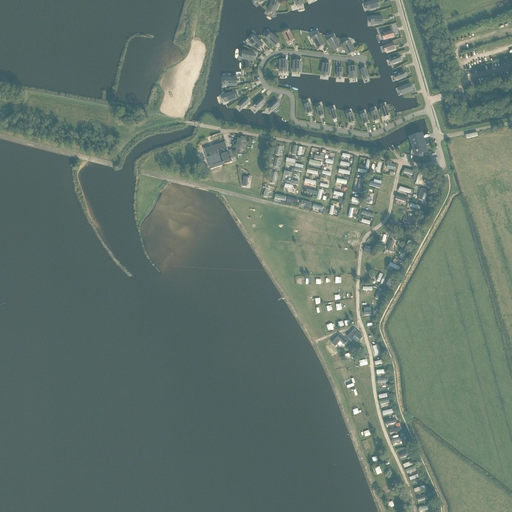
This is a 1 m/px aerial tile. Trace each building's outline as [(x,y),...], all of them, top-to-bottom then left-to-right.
[(268,11),(275,13),(278,4),(272,1),(268,11)] [(376,1),(367,4),(369,10),(378,7),(376,1)] [(284,34),(288,42),(293,40),(289,32),(284,34)] [(279,41),(272,35),(267,40),(274,47),(279,41)] [(313,39),(317,48),(324,45),(319,36),(313,39)] [(257,50),(262,44),(255,38),(250,43),(257,50)] [(328,42),(333,51),(339,47),(335,39),(328,42)] [(348,54),(354,51),(349,42),(343,46),(348,54)] [(253,61),(254,54),(244,52),(243,59),(253,61)] [(401,61),(399,57),(391,60),(393,65),(401,61)] [(330,65),(323,64),(322,74),(329,75),(330,65)] [(356,67),(349,68),(350,78),(357,77),(356,67)] [(405,77),(403,72),(395,75),(397,80),(405,77)] [(412,91),(410,84),(400,88),(403,95),(412,91)] [(224,96),(226,102),(236,99),(233,93),(224,96)] [(495,93),(483,96),(484,102),(497,100),(495,93)] [(249,103),(246,99),(239,105),(243,109),(249,103)] [(265,103),(261,99),(255,105),(259,108),(265,103)] [(279,105),(275,101),(269,107),(273,111),(279,105)] [(426,150),(422,136),(412,139),(415,147),(413,147),(412,153),(422,155),(422,151),(426,150)] [(228,151),(225,142),(203,149),(206,158),(210,157),(213,165),(222,162),(219,154),(228,151)] [(231,150),(228,151),(219,154),(222,162),(222,164),(231,161),(230,158),(234,157),(231,150)] [(315,154),(314,158),(324,160),(325,153),(321,152),(320,155),(315,154)] [(425,193),(426,189),(421,187),(419,196),(414,194),(413,198),(422,201),(424,197),(426,197),(427,193),(425,193)] [(298,203),(299,200),(289,197),(286,204),(292,206),(293,202),(298,203)] [(302,200),(301,204),(306,205),(305,209),(310,211),(312,202),(302,200)] [(389,265),(399,270),(401,267),(391,262),(389,265)] [(337,276),(341,274),(336,263),(327,267),(329,271),(334,269),(337,276)] [(354,329),(346,338),(350,342),(352,339),(355,336),(357,338),(359,340),(362,336),(354,329)] [(340,334),(331,343),(335,347),(337,344),(340,341),(342,343),(344,345),(347,341),(340,334)] [(418,474),(410,477),(412,483),(420,480),(418,474)]
